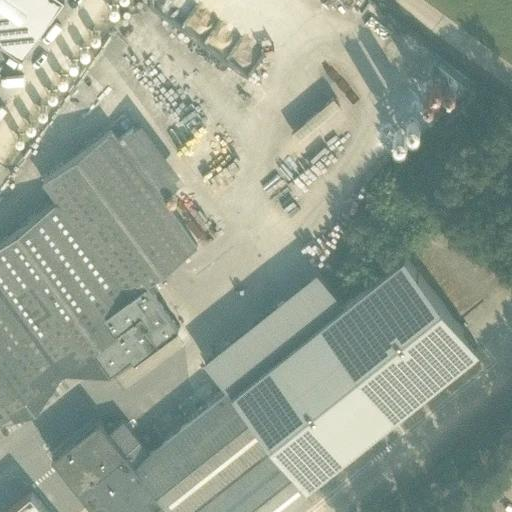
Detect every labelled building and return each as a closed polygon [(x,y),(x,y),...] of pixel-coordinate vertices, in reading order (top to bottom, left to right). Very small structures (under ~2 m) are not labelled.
[(0,0),(0,36),(17,49),(54,0),(0,0)] [(346,94),(362,77),(316,32),(300,48),(346,94)] [(0,431),(5,428),(0,421),(0,410),(61,366),(121,360),(186,313),(154,270),(202,235),(172,194),(188,183),(179,171),(187,165),(151,116),(128,133),(117,118),(46,170),(59,187),(0,230),(0,431)] [(277,511),(319,480),(233,369),(150,443),(123,411),(109,422),(99,410),(53,447),(104,511),(277,511)] [(464,373),(429,398),(441,416),(477,391),(464,373)] [(0,511),(61,511),(28,470),(0,491),(0,511)]
